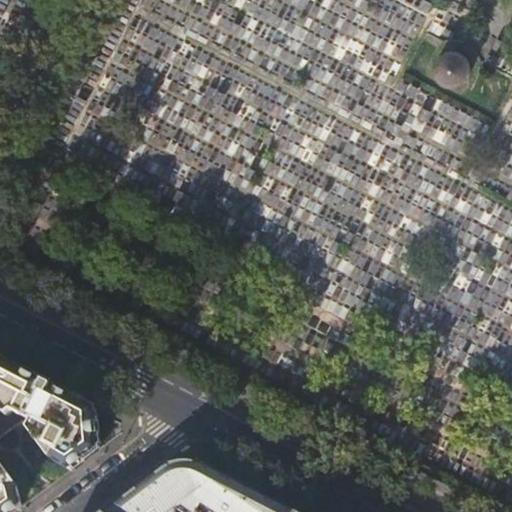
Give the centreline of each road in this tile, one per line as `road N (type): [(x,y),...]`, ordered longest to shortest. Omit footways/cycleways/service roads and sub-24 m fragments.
road 1 (secondary): [(400,511),(198,408)]
road 2 (secondary): [(198,408),(0,309)]
road 3 (residential): [(69,511),(198,408)]
